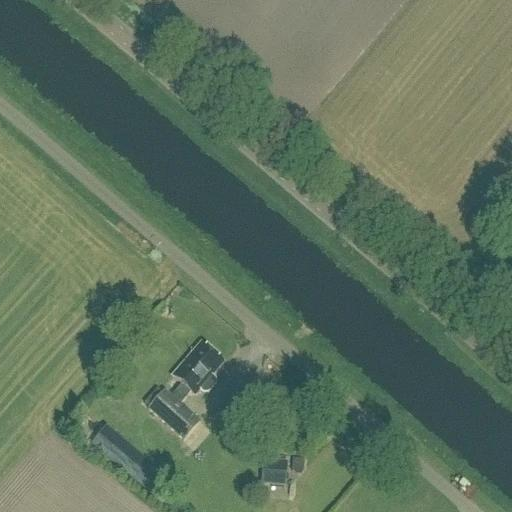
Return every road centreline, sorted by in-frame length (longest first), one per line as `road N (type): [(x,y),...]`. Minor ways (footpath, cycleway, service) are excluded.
road 1 (unclassified): [(467,511),(0,108)]
road 2 (unclassified): [(511,371),(76,0)]
